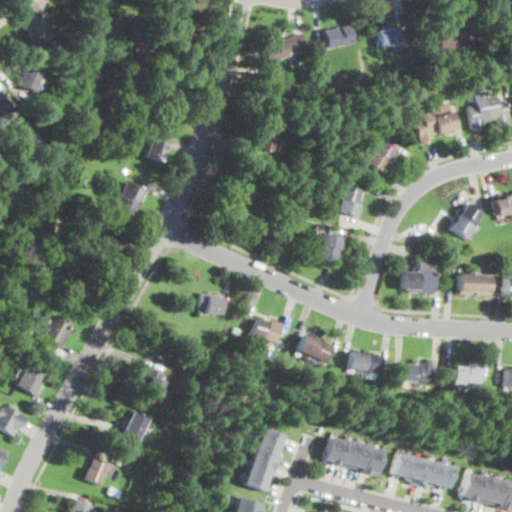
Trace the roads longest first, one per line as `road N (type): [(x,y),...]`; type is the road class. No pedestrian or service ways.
road 1 (tertiary): [(9,511),(188,177),(239,0)]
road 2 (residential): [(511,332),(360,318),(163,230)]
road 3 (residential): [(360,318),(388,227),(409,196),(447,172),(511,156)]
road 4 (residential): [(290,479),(430,511)]
